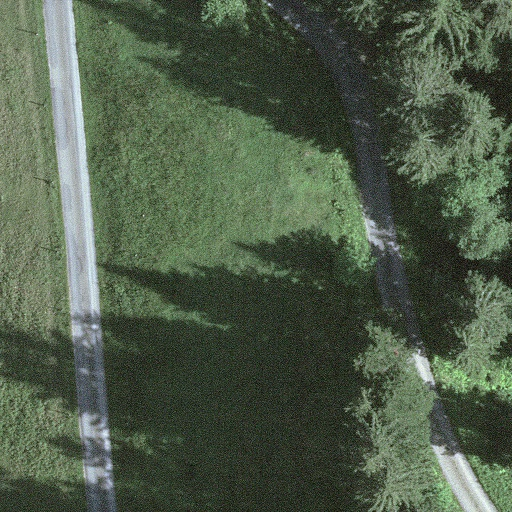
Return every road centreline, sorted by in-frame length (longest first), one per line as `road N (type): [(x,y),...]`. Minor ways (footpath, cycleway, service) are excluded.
road 1 (track): [(494,511),(406,313),(372,115),(344,56),(287,0)]
road 2 (track): [(70,0),(110,511)]
